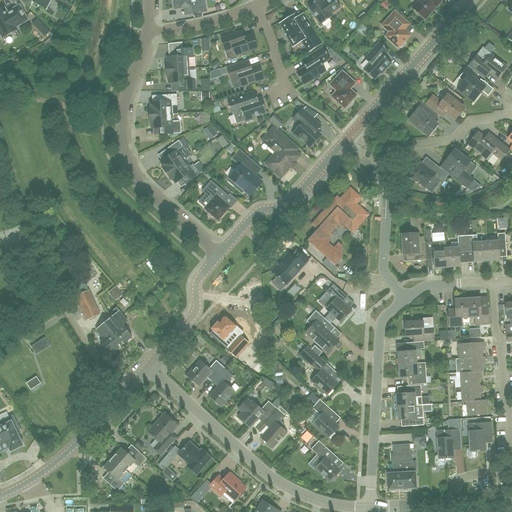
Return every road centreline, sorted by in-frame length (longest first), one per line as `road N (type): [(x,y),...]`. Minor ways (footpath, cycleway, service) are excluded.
road 1 (tertiary): [(218,254),(257,211),(286,205),(471,0)]
road 2 (residential): [(369,508),(312,499),(271,479),(146,367)]
road 3 (residential): [(455,505),(454,482),(508,469),(510,418),(492,280)]
road 4 (unclassified): [(369,508),(379,336),(403,301)]
road 5 (tertiary): [(0,496),(65,455),(146,367)]
road 6 (residential): [(147,30),(121,112),(125,159),(144,190)]
road 7 (residential): [(375,172),(404,146),(446,142),(469,124),(511,115)]
road 8 (tertiary): [(146,367),(193,315),(197,280),(218,254)]
road 9 (residential): [(403,301),(383,269),(385,190),(375,172)]
